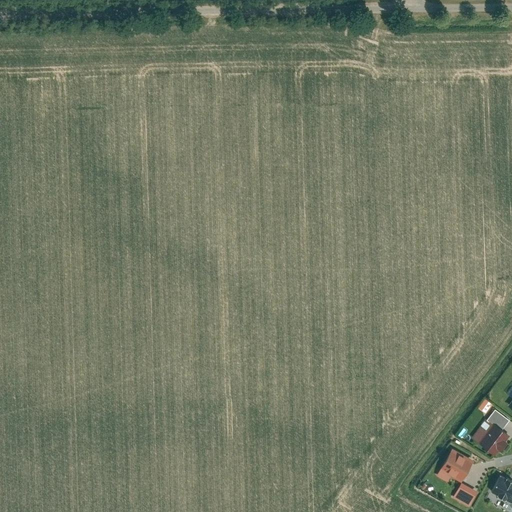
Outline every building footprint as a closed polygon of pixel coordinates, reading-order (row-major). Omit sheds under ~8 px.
[(483,398),(476,407),(484,412),(490,403),(483,398)] [(492,408),(486,417),(501,427),(507,418),(492,408)] [(494,424),(479,445),(496,457),(511,436),(494,424)] [(474,463),(452,450),(442,468),(465,481),(474,463)] [(511,502),(511,482),(499,476),(490,492),(511,504),(511,502)] [(477,490),(460,482),(452,497),(469,505),(477,490)]
